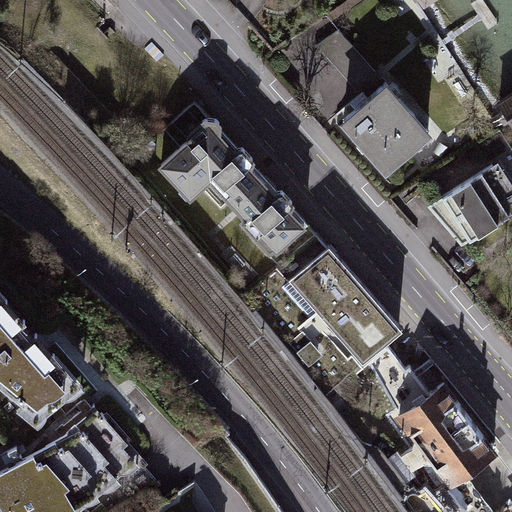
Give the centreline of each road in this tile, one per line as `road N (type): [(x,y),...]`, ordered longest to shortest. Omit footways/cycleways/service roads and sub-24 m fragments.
road 1 (primary): [(511,402),(370,228),(156,0)]
road 2 (tertiary): [(319,511),(205,373),(0,185)]
